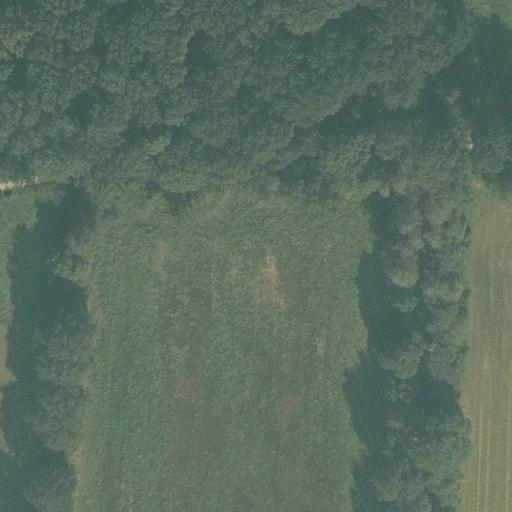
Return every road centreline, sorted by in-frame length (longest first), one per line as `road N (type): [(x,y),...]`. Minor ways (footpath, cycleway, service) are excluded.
road 1 (track): [(0,188),(187,154),(422,139)]
road 2 (track): [(422,139),(416,511)]
road 3 (track): [(422,139),(424,0)]
